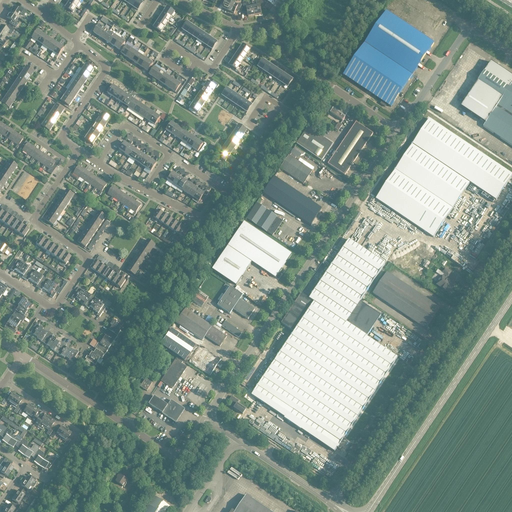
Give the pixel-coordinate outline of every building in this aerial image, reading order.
[(137,10),(142,3),(137,0),(132,7),(137,10)] [(228,11),(231,3),(226,0),(222,0),(225,2),(222,8),(228,11)] [(252,7),(254,16),(261,14),(259,8),(264,7),(266,4),(261,0),(255,2),(256,6),(252,7)] [(76,8),(68,3),(65,8),(72,13),(76,8)] [(228,11),(233,14),(235,10),(238,11),(241,5),(238,3),(237,6),(231,3),(228,11)] [(248,17),(254,16),(252,7),(249,7),(248,3),(242,4),(241,12),(247,13),(248,17)] [(13,7),(9,12),(18,18),(20,14),(23,15),(25,12),(19,7),(19,8),(20,8),(18,11),(13,7)] [(163,12),(170,17),(174,12),(166,7),(163,12)] [(15,22),(18,18),(9,12),(6,18),(11,21),(10,24),(9,23),(15,27),(17,23),(15,22)] [(170,17),(163,12),(160,17),(167,22),(170,17)] [(385,12),(343,75),(390,107),(433,44),(385,12)] [(164,27),(167,22),(160,17),(156,22),(164,27)] [(164,27),(156,22),(153,27),(160,32),(164,27)] [(187,33),(192,26),(187,22),(182,30),(187,33)] [(0,25),(0,32),(5,36),(8,32),(10,34),(13,30),(7,26),(7,27),(6,29),(0,25)] [(98,36),(104,28),(98,25),(93,33),(98,36)] [(192,36),(197,29),(192,26),(187,33),(192,36)] [(103,40),(109,32),(104,28),(98,36),(103,40)] [(197,40),(202,32),(197,29),(192,36),(197,40)] [(37,42),(42,34),(37,30),(31,38),(37,42)] [(114,35),(109,32),(103,40),(109,43),(114,35)] [(207,36),(202,32),(197,40),(202,43),(207,36)] [(42,45),(47,37),(42,34),(37,42),(42,45)] [(119,39),(114,35),(109,43),(114,47),(119,39)] [(207,36),(202,43),(207,46),(212,39),(207,36)] [(47,49),(53,41),(47,37),(42,45),(47,49)] [(119,39),(114,47),(119,50),(125,42),(119,39)] [(212,39),(207,46),(212,50),(217,42),(212,39)] [(58,44),(53,41),(47,49),(53,52),(58,44)] [(58,56),(63,48),(58,44),(53,52),(55,54),(54,57),(56,58),(58,56)] [(239,50),(246,55),(248,56),(249,54),(247,52),(249,50),(242,45),(239,50)] [(126,57),(131,49),(126,46),(121,54),(126,57)] [(131,61),(137,53),(131,49),(126,57),(131,61)] [(235,55),(242,60),(246,55),(239,50),(235,55)] [(136,64),(142,57),(137,53),(131,61),(136,64)] [(232,60),(239,65),(242,60),(235,55),(232,60)] [(136,64),(142,68),(147,60),(142,57),(136,64)] [(147,72),(152,64),(149,62),(150,60),(148,59),(147,60),(142,68),(147,72)] [(236,70),(239,65),(232,60),(228,65),(236,70)] [(262,70),(267,63),(262,60),(256,69),(258,70),(260,69),(262,70)] [(460,107),(484,124),(482,127),(511,146),(511,76),(490,62),(460,107)] [(272,66),(267,63),(262,70),(267,74),(272,66)] [(88,66),(86,64),(82,70),(90,75),(93,70),(89,67),(88,66)] [(272,66),(267,74),(272,77),(277,70),(272,66)] [(25,67),(22,72),(29,77),(33,72),(25,67)] [(154,67),(148,75),(154,79),(159,71),(154,67)] [(90,75),(82,70),(78,75),(86,80),(90,75)] [(277,70),(272,77),(277,80),(282,73),(277,70)] [(159,71),(154,79),(159,82),(164,74),(159,71)] [(29,77),(22,72),(18,77),(26,83),(29,77)] [(282,73),(277,80),(282,84),(287,76),(282,73)] [(164,74),(159,82),(164,86),(170,78),(164,74)] [(86,80),(78,75),(75,80),(83,85),(86,80)] [(287,76),(282,84),(287,87),(292,80),(287,76)] [(26,83),(18,77),(14,83),(22,88),(26,83)] [(437,77),(435,80),(443,86),(445,83),(437,77)] [(170,78),(164,86),(169,89),(175,81),(170,78)] [(71,85),(79,91),(83,85),(75,80),(71,85)] [(180,85),(175,81),(169,89),(175,93),(175,92),(180,85)] [(203,87),(211,93),(215,87),(216,88),(218,85),(212,81),(210,84),(207,82),(203,87)] [(11,88),(19,93),(22,88),(14,83),(11,88)] [(432,84),(430,86),(440,93),(441,91),(432,84)] [(79,91),(71,85),(68,91),(76,96),(79,91)] [(107,94),(112,97),(117,89),(112,86),(107,94)] [(203,87),(200,93),(208,98),(211,93),(203,87)] [(19,93),(11,88),(7,93),(15,98),(19,93)] [(226,88),(221,96),(226,99),(231,92),(226,88)] [(117,89),(112,97),(117,101),(123,93),(117,89)] [(76,96),(68,91),(64,96),(72,101),(76,96)] [(231,92),(226,99),(231,102),(236,95),(231,92)] [(409,100),(414,96),(409,92),(405,96),(409,100)] [(15,98),(7,93),(4,98),(12,104),(15,98)] [(123,93),(117,101),(123,104),(128,96),(123,93)] [(208,98),(200,93),(196,98),(204,103),(208,98)] [(236,95),(231,102),(236,106),(241,98),(236,95)] [(64,96),(60,103),(67,108),(72,101),(64,96)] [(121,107),(126,111),(128,108),(133,100),(128,96),(123,104),(121,107)] [(12,104),(4,98),(0,104),(8,109),(12,104)] [(204,103),(196,98),(193,103),(201,108),(204,103)] [(241,98),(236,106),(241,109),(246,102),(241,98)] [(133,100),(128,108),(133,111),(138,104),(133,100)] [(246,102),(241,109),(246,112),(251,105),(246,102)] [(201,108),(193,103),(189,108),(197,114),(201,108)] [(138,104),(133,111),(138,115),(144,107),(138,104)] [(52,110),(60,116),(64,110),(56,105),(52,110)] [(144,107),(138,115),(144,118),(149,111),(144,107)] [(329,113),(342,121),(346,116),(333,107),(329,113)] [(52,110),(48,116),(56,121),(60,116),(52,110)] [(149,122),(154,114),(149,111),(144,118),(149,122)] [(106,124),(110,119),(102,113),(98,119),(106,124)] [(148,124),(153,127),(154,125),(154,126),(160,118),(154,114),(149,122),(148,124)] [(56,121),(48,116),(45,121),(53,126),(56,121)] [(106,124),(98,119),(95,124),(103,129),(106,124)] [(495,200),(511,175),(428,119),(375,199),(433,237),(469,183),(495,200)] [(53,126),(45,121),(41,126),(49,132),(53,126)] [(171,134),(176,126),(171,123),(165,131),(171,134)] [(355,123),(327,164),(344,176),(372,134),(355,123)] [(103,129),(95,124),(91,129),(99,134),(103,129)] [(234,127),(233,129),(242,136),(244,133),(247,134),(248,132),(238,125),(236,128),(234,127)] [(176,138),(181,130),(176,126),(171,134),(176,138)] [(6,138),(12,130),(6,127),(1,134),(2,135),(1,135),(5,138),(3,140),(5,141),(7,139),(6,138)] [(307,127),(296,144),(321,161),(332,144),(307,127)] [(99,134),(91,129),(88,134),(96,140),(99,134)] [(240,139),(242,136),(233,129),(231,131),(233,132),(231,136),(242,143),(243,141),(240,139)] [(12,142),(17,134),(12,130),(6,138),(7,139),(11,141),(9,144),(11,145),(13,142),(12,142)] [(181,141),(187,133),(181,130),(176,138),(181,141)] [(186,145),(192,137),(187,133),(181,141),(186,145)] [(23,138),(17,134),(12,142),(13,142),(16,145),(12,152),(15,153),(22,143),(20,142),(23,138)] [(96,140),(88,134),(84,140),(92,145),(96,140)] [(240,145),(242,143),(231,136),(229,139),(227,138),(226,140),(235,146),(237,143),(240,145)] [(192,148),(197,140),(192,137),(186,145),(192,148)] [(202,144),(197,140),(192,148),(197,152),(202,144)] [(226,143),(224,146),(232,151),(235,146),(226,140),(224,142),(226,143)] [(119,150),(124,154),(129,146),(127,145),(124,142),(119,150)] [(21,151),(26,154),(24,157),(26,158),(28,155),(27,154),(32,147),(27,143),(21,151)] [(198,153),(200,155),(207,146),(204,144),(198,153)] [(129,146),(124,154),(129,157),(135,150),(129,146)] [(234,153),(232,151),(224,146),(222,149),(220,148),(219,150),(228,157),(230,153),(233,155),(234,153)] [(28,155),(32,158),(30,160),(32,162),(33,159),(34,159),(33,158),(38,151),(32,147),(27,154),(28,155)] [(135,150),(129,157),(135,161),(140,153),(135,150)] [(228,157),(219,150),(217,152),(219,153),(217,157),(225,162),(228,157)] [(33,159),(37,161),(35,164),(37,165),(39,163),(39,162),(38,162),(43,154),(38,151),(33,158),(34,159),(33,159)] [(140,153),(135,161),(140,164),(145,157),(140,153)] [(39,163),(43,165),(41,168),(43,169),(45,166),(44,166),(49,158),(43,154),(38,162),(39,162),(39,163)] [(312,171),(288,155),(279,168),(303,184),(312,171)] [(145,168),(150,160),(145,157),(140,164),(145,168)] [(48,169),(46,172),(48,173),(49,172),(51,174),(54,170),(51,168),(55,162),(49,158),(44,166),(45,166),(48,169)] [(150,160),(145,168),(143,171),(149,174),(156,164),(150,160)] [(5,167),(13,172),(16,167),(8,162),(5,167)] [(77,180),(79,178),(79,177),(84,169),(78,166),(73,173),(78,176),(76,179),(77,180)] [(5,167),(2,172),(9,177),(13,172),(5,167)] [(84,169),(79,177),(79,178),(83,180),(81,183),(83,184),(85,181),(84,181),(89,173),(84,169)] [(9,177),(2,172),(0,173),(0,177),(6,182),(9,177)] [(163,180),(166,182),(167,180),(172,184),(177,176),(172,172),(170,175),(167,173),(163,180)] [(89,173),(84,181),(85,181),(89,184),(87,187),(88,188),(90,185),(95,177),(89,173)] [(177,187),(183,180),(177,176),(172,184),(177,187)] [(95,177),(90,185),(94,188),(92,190),(94,192),(96,189),(95,188),(101,181),(95,177)] [(310,226),(321,209),(274,177),(263,193),(310,226)] [(177,187),(183,191),(188,183),(183,180),(177,187)] [(96,189),(100,191),(98,194),(100,195),(101,192),(106,185),(101,181),(95,188),(96,189)] [(188,183),(183,191),(188,195),(193,187),(188,183)] [(113,198),(118,190),(112,186),(107,194),(111,197),(110,200),(111,201),(113,198)] [(193,187),(188,195),(193,198),(198,190),(193,187)] [(198,190),(193,198),(192,200),(197,203),(202,196),(204,198),(211,189),(210,189),(209,187),(205,189),(205,190),(202,192),(198,190)] [(113,198),(117,201),(115,204),(117,205),(119,202),(118,201),(124,194),(118,190),(113,198)] [(62,196),(70,201),(73,196),(66,191),(62,196)] [(124,194),(118,201),(119,202),(123,204),(121,207),(123,208),(124,206),(124,205),(129,197),(124,194)] [(485,203),(488,198),(482,195),(479,200),(485,203)] [(59,201),(67,206),(70,201),(62,196),(59,201)] [(129,197),(124,205),(124,206),(128,208),(126,211),(128,212),(130,209),(135,201),(129,197)] [(373,205),(375,206),(376,204),(365,198),(363,202),(372,207),(373,205)] [(500,204),(506,208),(510,201),(504,198),(500,204)] [(56,206),(63,211),(67,206),(59,201),(56,206)] [(130,209),(134,212),(132,215),(134,216),(136,213),(135,213),(140,205),(135,201),(130,209)] [(256,203),(246,218),(272,236),(282,221),(279,219),(279,220),(276,218),(277,217),(256,203)] [(52,211),(60,216),(62,217),(65,212),(63,211),(56,206),(52,211)] [(501,217),(502,213),(503,213),(504,209),(494,207),(493,215),(501,217)] [(153,218),(158,221),(163,213),(158,210),(153,218)] [(475,223),(481,211),(478,210),(472,222),(475,223)] [(57,221),(60,216),(52,211),(49,216),(57,221)] [(94,217),(102,222),(105,217),(98,212),(94,217)] [(3,213),(0,217),(0,222),(3,224),(8,216),(3,213)] [(163,213),(158,221),(163,225),(168,217),(163,213)] [(8,216),(3,224),(8,228),(13,220),(8,216)] [(57,221),(49,216),(45,221),(53,226),(57,221)] [(386,218),(410,233),(411,231),(420,236),(421,234),(412,228),(410,230),(387,216),(386,218)] [(94,217),(91,222),(99,227),(102,222),(94,217)] [(168,228),(173,220),(168,217),(163,225),(168,228)] [(13,220),(8,228),(13,231),(18,223),(13,220)] [(173,231),(178,224),(173,220),(168,228),(173,231)] [(458,235),(454,241),(457,243),(464,231),(462,230),(466,223),(463,221),(456,233),(458,235)] [(99,227),(91,222),(87,227),(95,232),(99,227)] [(243,222),(211,269),(236,286),(251,262),(275,278),(291,254),(243,222)] [(18,223),(13,231),(18,234),(23,226),(18,223)] [(183,227),(178,224),(173,231),(178,235),(183,227)] [(28,230),(23,226),(18,234),(23,238),(28,230)] [(386,247),(393,235),(378,226),(372,238),(377,241),(376,241),(386,247)] [(84,232),(92,237),(95,232),(87,227),(84,232)] [(182,238),(180,241),(183,243),(185,240),(183,238),(188,230),(183,227),(178,235),(182,238)] [(92,237),(84,232),(81,237),(89,242),(92,237)] [(40,248),(45,241),(40,237),(35,245),(40,248)] [(89,242),(81,237),(77,242),(85,248),(89,242)] [(394,237),(387,246),(392,249),(398,240),(394,237)] [(153,249),(152,249),(155,245),(147,240),(143,245),(151,250),(152,251),(155,253),(156,251),(154,249),(153,249)] [(284,418),(300,430),(301,429),(311,435),(316,427),(329,435),(322,444),(334,452),(336,448),(339,450),(340,449),(341,448),(340,447),(340,446),(340,444),(339,444),(397,358),(366,337),(380,316),(359,302),(384,264),(348,240),(308,299),(301,294),(280,323),(293,332),(251,395),(284,418)] [(465,248),(473,253),(476,249),(478,250),(482,245),(474,240),(473,243),(469,240),(465,248)] [(50,244),(45,241),(40,248),(45,252),(50,244)] [(11,251),(0,243),(0,253),(2,255),(3,253),(7,256),(11,251)] [(50,244),(45,252),(50,255),(55,247),(50,244)] [(151,250),(143,245),(140,250),(148,255),(149,256),(152,258),(153,256),(150,254),(149,254),(151,250)] [(55,247),(50,255),(55,258),(60,251),(55,247)] [(148,255),(140,250),(137,255),(144,260),(145,260),(145,261),(150,265),(152,263),(150,261),(152,258),(149,256),(148,255)] [(65,254),(60,251),(55,258),(60,262),(65,254)] [(65,254),(60,262),(65,265),(70,257),(65,254)] [(144,260),(137,255),(133,260),(141,265),(142,266),(145,268),(146,266),(143,264),(142,264),(144,260)] [(95,272),(100,264),(97,262),(100,257),(98,256),(95,261),(90,268),(90,269),(89,271),(93,273),(94,271),(95,272)] [(100,275),(105,267),(102,265),(105,261),(103,259),(100,264),(95,272),(100,275)] [(14,270),(18,273),(24,264),(17,260),(10,270),(12,272),(14,270)] [(141,265),(133,260),(130,265),(138,270),(139,271),(142,273),(143,271),(140,269),(139,269),(141,265)] [(108,263),(105,267),(100,275),(105,279),(110,271),(107,269),(110,264),(108,263)] [(24,264),(18,273),(22,276),(21,278),(24,279),(30,269),(24,264)] [(138,270),(130,265),(127,270),(128,271),(127,273),(134,278),(135,276),(138,278),(140,276),(137,274),(136,274),(138,270)] [(110,271),(105,279),(110,282),(115,274),(112,272),(115,267),(113,266),(110,271)] [(436,284),(449,293),(454,285),(445,279),(447,276),(447,277),(450,272),(444,268),(441,272),(443,274),(442,276),(436,284)] [(30,269),(24,279),(26,281),(27,279),(32,282),(37,274),(30,269)] [(115,274),(110,282),(115,285),(120,277),(117,276),(120,271),(118,270),(115,274)] [(122,279),(125,274),(123,273),(120,277),(115,285),(120,289),(125,281),(122,279)] [(425,329),(439,308),(386,273),(372,294),(425,329)] [(35,287),(38,289),(44,279),(37,274),(32,282),(36,285),(35,287)] [(46,292),(51,283),(44,279),(38,289),(40,291),(41,289),(46,292)] [(51,283),(46,292),(50,295),(49,296),(52,298),(57,290),(60,292),(63,289),(61,287),(60,289),(51,283)] [(232,310),(247,320),(254,310),(239,300),(242,295),(230,287),(217,306),(229,314),(232,310)] [(79,301),(80,300),(85,293),(84,293),(77,288),(71,298),(73,300),(75,298),(79,301)] [(198,290),(197,292),(195,294),(194,296),(192,298),(191,300),(201,307),(202,305),(204,303),(205,301),(207,299),(208,297),(198,290)] [(80,300),(84,303),(83,305),(85,307),(92,297),(85,292),(84,293),(85,293),(80,300)] [(92,297),(85,307),(88,309),(89,307),(93,310),(94,310),(99,302),(99,301),(92,297)] [(25,311),(28,307),(30,308),(32,305),(22,298),(17,305),(18,306),(25,311)] [(94,310),(93,310),(97,313),(96,315),(99,317),(106,307),(99,302),(94,310)] [(13,313),(23,320),(25,317),(23,316),(26,312),(25,311),(18,306),(13,313)] [(219,347),(226,337),(211,327),(185,309),(175,323),(202,341),(205,336),(219,347)] [(8,320),(17,326),(20,321),(22,323),(23,320),(13,313),(8,320)] [(119,330),(123,323),(113,316),(111,319),(113,320),(110,325),(112,326),(119,330)] [(14,330),(17,326),(8,320),(4,327),(14,334),(16,331),(14,330)] [(238,338),(241,333),(225,321),(221,326),(238,338)] [(29,333),(36,338),(42,330),(38,327),(39,325),(36,323),(29,333)] [(105,331),(115,338),(120,331),(119,330),(112,326),(109,330),(107,329),(105,331)] [(171,329),(160,345),(201,373),(207,365),(208,366),(210,363),(209,362),(212,357),(171,329)] [(36,338),(36,339),(43,344),(50,333),(47,332),(46,333),(42,330),(36,338)] [(115,338),(105,331),(103,334),(105,335),(102,340),(111,345),(115,338)] [(50,333),(43,344),(50,348),(55,341),(56,340),(51,337),(52,335),(50,333)] [(111,345),(102,340),(99,344),(98,343),(96,345),(106,352),(111,345)] [(50,348),(49,349),(56,354),(63,344),(60,342),(59,344),(55,341),(50,348)] [(63,344),(56,354),(64,359),(64,358),(69,350),(65,347),(66,345),(63,344)] [(106,352),(96,345),(94,348),(96,349),(93,353),(93,354),(100,358),(101,359),(106,352)] [(69,350),(64,358),(71,362),(72,362),(74,363),(76,359),(74,358),(78,352),(75,350),(74,352),(69,349),(69,350)] [(93,354),(93,353),(91,352),(88,357),(87,356),(85,358),(95,365),(100,358),(93,354)] [(182,370),(184,367),(186,368),(175,360),(160,381),(172,389),(184,371),(182,370)] [(152,383),(145,379),(140,387),(146,391),(152,383)] [(11,405),(17,396),(12,393),(9,398),(8,398),(5,396),(1,403),(4,405),(6,402),(11,405)] [(21,400),(17,396),(11,405),(16,408),(13,412),(16,414),(21,407),(18,405),(18,404),(21,400)] [(162,414),(167,406),(153,397),(148,405),(162,414)] [(238,401),(231,397),(229,400),(235,405),(233,408),(242,414),(245,410),(236,404),(238,401)] [(171,401),(167,406),(162,414),(175,423),(184,409),(171,401)] [(27,416),(33,407),(28,404),(25,409),(24,409),(22,407),(18,414),(20,416),(22,413),(27,416)] [(27,416),(26,418),(34,423),(39,416),(36,414),(38,411),(33,407),(27,416)] [(42,430),(43,427),(49,419),(44,415),(41,420),(40,420),(38,418),(34,425),(42,430)] [(49,419),(43,427),(48,430),(46,434),(49,436),(54,429),(51,427),(51,426),(54,422),(49,419)] [(60,438),(66,430),(61,426),(58,431),(57,431),(55,429),(50,436),(53,438),(55,435),(60,438)] [(6,429),(1,437),(3,438),(1,441),(7,445),(12,437),(10,435),(11,432),(6,429)] [(71,433),(66,430),(60,438),(65,441),(62,445),(65,447),(70,440),(68,438),(68,437),(71,433)] [(16,447),(22,439),(17,436),(14,438),(12,437),(7,445),(12,448),(14,445),(16,447)] [(23,455),(28,448),(26,446),(27,443),(22,439),(16,447),(19,449),(17,452),(23,455)] [(30,456),(32,458),(38,450),(39,448),(33,445),(31,448),(30,449),(28,448),(23,455),(28,459),(30,456)] [(38,450),(32,458),(35,460),(33,463),(38,466),(44,458),(42,457),(43,453),(38,450)] [(44,458),(38,466),(44,470),(46,467),(48,469),(55,459),(50,456),(46,460),(44,458)] [(0,466),(10,473),(13,468),(10,466),(12,464),(4,459),(0,465),(0,466)] [(0,466),(0,476),(3,479),(5,476),(6,477),(10,473),(0,466)] [(115,482),(124,487),(126,484),(126,483),(127,482),(130,484),(133,479),(129,476),(126,479),(120,475),(117,476),(116,478),(117,478),(115,482)] [(24,482),(30,486),(33,482),(34,482),(36,480),(31,476),(29,479),(27,477),(24,482)] [(24,482),(20,486),(24,488),(22,491),(25,493),(27,491),(30,492),(33,488),(30,486),(24,482)] [(14,495),(21,500),(22,498),(24,499),(27,494),(25,493),(22,491),(21,490),(20,493),(17,491),(14,495)] [(21,500),(14,495),(11,500),(14,502),(12,504),(18,508),(21,503),(19,502),(21,500)] [(270,511),(246,495),(234,511),(270,511)] [(169,511),(172,508),(154,497),(143,511),(169,511)]
